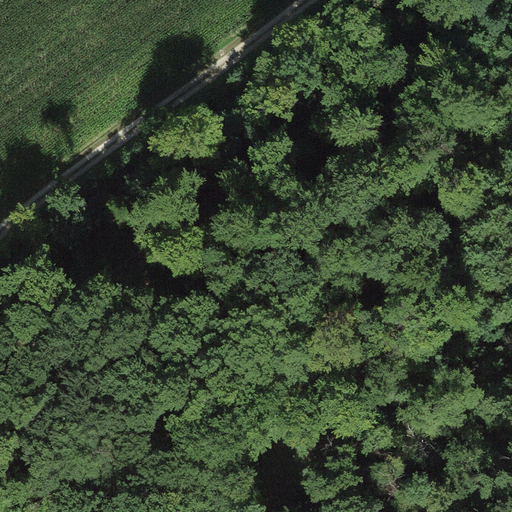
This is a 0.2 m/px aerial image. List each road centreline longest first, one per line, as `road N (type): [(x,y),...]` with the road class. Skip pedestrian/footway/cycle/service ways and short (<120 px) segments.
road 1 (track): [(490,0),(165,217),(0,356)]
road 2 (track): [(307,0),(53,186),(0,235)]
